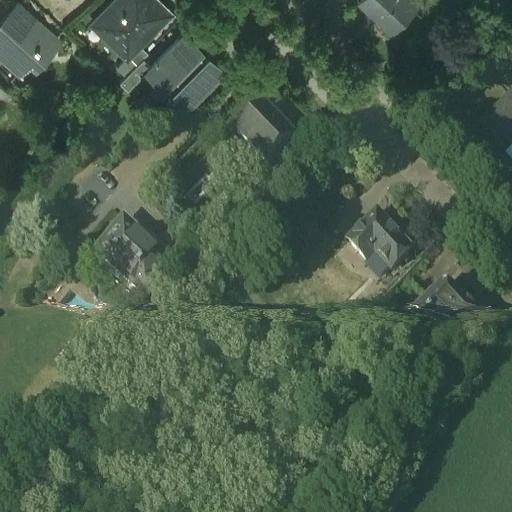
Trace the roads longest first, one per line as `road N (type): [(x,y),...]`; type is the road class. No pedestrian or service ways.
road 1 (unknown): [(74,258),(275,34)]
road 2 (residential): [(363,122),(511,273)]
road 3 (residential): [(240,0),(363,122)]
road 4 (residential): [(363,122),(467,74),(511,68)]
